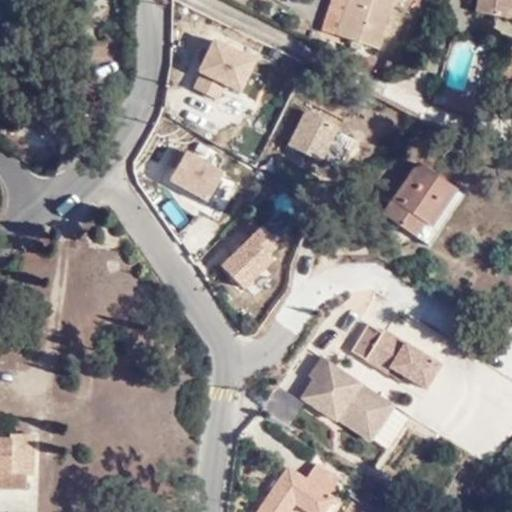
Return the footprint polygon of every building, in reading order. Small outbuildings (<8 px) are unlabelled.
[(332,0),(324,30),(335,33),(347,0),(332,0)] [(375,46),(390,0),(347,0),(335,33),(375,46)] [(511,0),(485,0),(483,14),(511,20),(511,0)] [(220,105),(226,92),(243,100),(261,63),(214,41),(190,91),(220,105)] [(427,97),(465,113),(471,98),(433,83),(427,97)] [(321,168),(342,130),(305,110),(284,148),(321,168)] [(161,178),(207,209),(228,178),(182,147),(161,178)] [(426,221),(449,183),(413,160),(388,199),(401,208),(393,220),(410,231),(420,218),(426,221)] [(459,189),(449,183),(426,221),(420,218),(410,231),(426,242),(459,189)] [(289,192),(275,201),(284,217),(298,208),(289,192)] [(380,212),(393,220),(401,208),(388,199),(380,212)] [(205,256),(240,296),(287,254),(255,218),(244,228),(228,209),(213,222),(227,237),(205,256)] [(367,322),(349,353),(427,398),(445,367),(367,322)] [(371,443),(395,407),(390,404),(324,359),(310,379),(315,382),(303,400),(338,423),(338,422),(371,443)] [(265,406),(290,422),(303,400),(279,385),(265,406)] [(0,471),(4,471),(4,485),(32,487),(33,473),(38,473),(40,436),(0,432),(0,471)] [(287,466),(258,511),(293,511),(295,510),(299,511),(330,511),(337,501),(331,497),(342,480),(316,464),(307,479),(287,466)]
